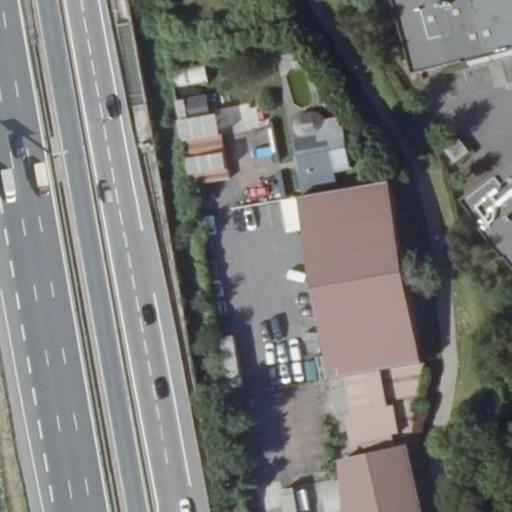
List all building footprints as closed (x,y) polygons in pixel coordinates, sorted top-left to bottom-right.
[(511,0),(397,0),(416,73),(467,60),(467,62),(511,50),(511,0)] [(202,67),(178,72),(181,88),(205,83),(202,67)] [(188,99),(192,122),(215,117),(211,94),(188,99)] [(222,170),(215,125),(177,131),(185,177),(222,170)] [(339,188),(330,137),(301,142),(309,192),(339,188)] [(459,139),(445,149),(456,163),(469,152),(459,139)] [(511,164),(466,201),(486,227),(485,228),(508,257),(510,256),(511,258),(511,164)] [(426,511),(411,437),(423,358),(393,183),(302,199),(334,375),(349,372),(355,406),(347,407),(355,454),(345,457),(348,506),(348,511),(426,511)] [(319,511),(313,482),(286,487),(291,511),(319,511)]
